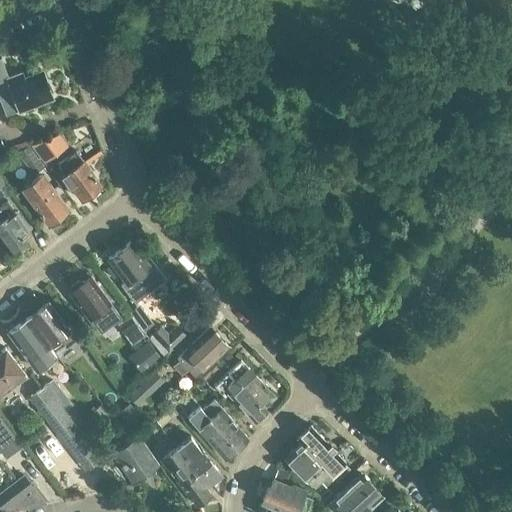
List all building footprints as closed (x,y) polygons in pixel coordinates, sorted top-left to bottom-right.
[(20,111),(20,110),(52,98),(42,73),(24,80),(22,75),(9,80),(1,59),(0,59),(0,98),(7,116),(20,111)] [(55,155),(45,139),(31,145),(44,163),(55,155)] [(23,161),(30,171),(34,176),(45,167),(31,148),(28,145),(17,154),(23,161)] [(76,151),(57,165),(64,176),(60,178),(68,189),(70,187),(80,201),(101,185),(83,161),(83,162),(76,153),(77,152),(76,151)] [(22,191),(29,200),(47,225),(68,210),(42,175),(22,191)] [(0,234),(12,251),(26,241),(22,237),(29,232),(15,212),(14,213),(7,203),(0,207),(0,234)] [(108,260),(125,282),(120,286),(134,304),(165,280),(144,252),(140,256),(130,243),(108,260)] [(70,286),(71,292),(69,293),(88,319),(89,319),(94,326),(100,334),(120,319),(114,311),(110,304),(110,303),(91,277),(84,282),(77,281),(70,286)] [(28,318),(54,353),(64,346),(66,349),(75,342),(68,332),(69,331),(48,303),(28,318)] [(43,361),(54,353),(28,318),(8,333),(28,361),(29,361),(36,371),(45,364),(43,361)] [(130,319),(118,328),(124,337),(136,328),(130,319)] [(161,327),(152,335),(169,353),(186,336),(177,326),(168,335),(161,327)] [(183,376),(188,371),(195,378),(203,371),(228,347),(209,327),(184,351),(184,352),(177,359),(180,362),(174,367),(183,376)] [(0,398),(2,397),(26,379),(20,371),(21,371),(4,349),(0,352),(0,398)] [(160,359),(153,349),(134,365),(142,374),(160,359)] [(229,370),(263,407),(275,396),(259,380),(240,359),(229,370)] [(266,410),(263,407),(229,370),(212,385),(223,397),(227,393),(254,421),(266,410)] [(147,380),(129,397),(137,405),(155,389),(147,380)] [(195,385),(187,392),(194,399),(202,392),(195,385)] [(49,386),(31,399),(86,472),(107,456),(70,407),(67,410),(49,386)] [(185,407),(194,399),(187,392),(179,400),(185,407)] [(214,400),(202,410),(235,448),(247,438),(214,400)] [(130,404),(119,412),(131,428),(142,420),(130,404)] [(202,410),(199,406),(187,416),(223,458),(235,448),(202,410)] [(0,453),(14,443),(0,424),(0,453)] [(352,474),(342,462),(343,461),(336,453),(326,442),(326,443),(311,426),(299,438),(342,483),(352,474)] [(138,436),(112,455),(132,484),(159,466),(138,436)] [(176,448),(207,487),(221,476),(190,437),(176,448)] [(342,483),(299,438),(298,438),(301,442),(285,457),(315,488),(321,482),(331,493),(342,483)] [(207,487),(176,448),(168,454),(183,474),(176,480),(195,505),(210,494),(205,488),(207,487)] [(324,509),(326,511),(341,511),(371,485),(360,474),(324,509)] [(0,497),(0,511),(19,511),(43,508),(22,480),(0,497)] [(267,487),(261,501),(286,511),(295,511),(296,510),(302,511),(306,511),(311,499),(303,495),(305,490),(292,485),(291,487),(272,480),(269,487),(267,487)] [(364,511),(381,497),(371,485),(341,511),(364,511)]
